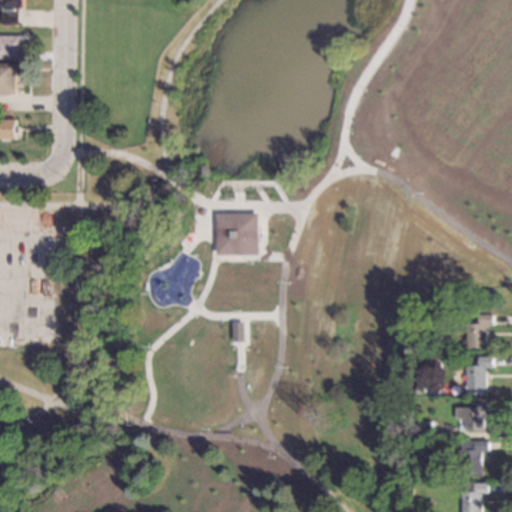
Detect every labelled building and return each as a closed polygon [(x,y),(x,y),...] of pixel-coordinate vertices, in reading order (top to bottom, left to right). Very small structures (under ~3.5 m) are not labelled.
[(25,0),(25,8),(19,8),(19,25),(1,25),(1,9),(0,9),(0,0),(25,0)] [(22,59),(0,59),(0,36),(23,36),(22,59)] [(18,65),(21,65),(21,74),(18,74),(18,93),(0,93),(0,63),(18,63),(18,65)] [(0,120),(16,120),(16,140),(0,139),(0,120)] [(260,254),(219,254),(219,213),(260,213),(260,254)] [(494,326),(488,326),(488,348),(468,348),(467,324),(480,324),(480,315),(494,315),(494,326)] [(493,368),(486,368),(486,389),(467,390),(467,366),(479,366),(479,358),(493,357),(493,368)] [(492,410),(485,410),(485,432),(465,432),(465,420),(456,420),(456,408),(478,408),(478,400),(492,399),(492,410)] [(433,440),(415,440),(414,422),(433,422),(433,440)] [(490,452),(483,452),(483,476),(463,476),(462,463),(455,463),(455,450),(462,450),(461,442),(490,441),(490,452)] [(489,494),(482,494),(482,511),(463,511),(463,484),(489,484),(489,494)]
